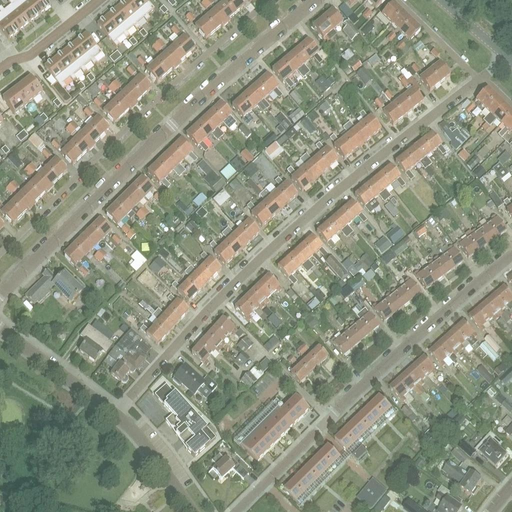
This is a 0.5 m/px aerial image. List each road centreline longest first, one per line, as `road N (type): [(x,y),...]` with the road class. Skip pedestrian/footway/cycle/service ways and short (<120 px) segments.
road 1 (residential): [(115,412),(221,292),(480,78)]
road 2 (residential): [(0,296),(227,73),(313,0)]
road 3 (residential): [(236,511),(511,255)]
road 4 (residential): [(0,254),(269,0)]
road 5 (residential): [(115,412),(0,327)]
road 6 (residential): [(199,511),(115,412)]
road 7 (residential): [(0,67),(29,56),(98,0)]
